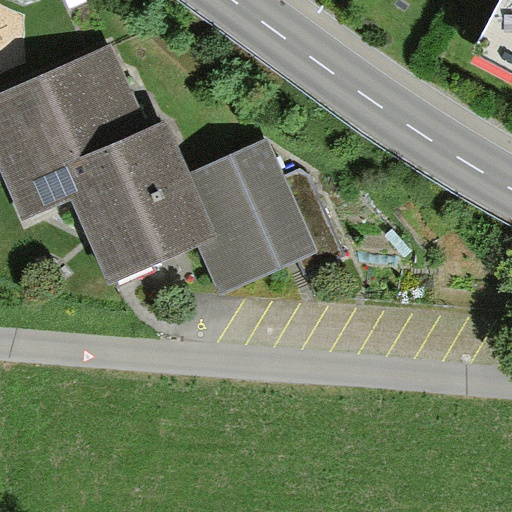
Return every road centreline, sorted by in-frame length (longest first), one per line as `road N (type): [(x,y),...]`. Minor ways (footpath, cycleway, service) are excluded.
road 1 (residential): [(0,344),(511,384)]
road 2 (tertiary): [(238,0),(511,186)]
